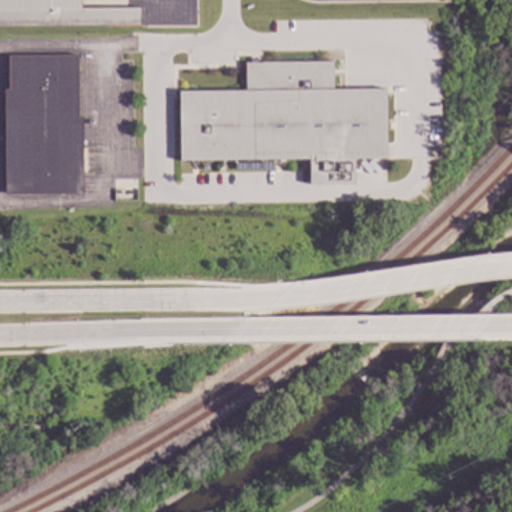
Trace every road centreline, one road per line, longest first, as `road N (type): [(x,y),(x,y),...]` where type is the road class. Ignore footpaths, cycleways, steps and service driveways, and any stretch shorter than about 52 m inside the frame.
road 1 (secondary): [(231,330),(511,325)]
road 2 (secondary): [(511,268),(252,302)]
road 3 (secondary): [(252,302),(0,305)]
road 4 (secondary): [(0,334),(231,330)]
